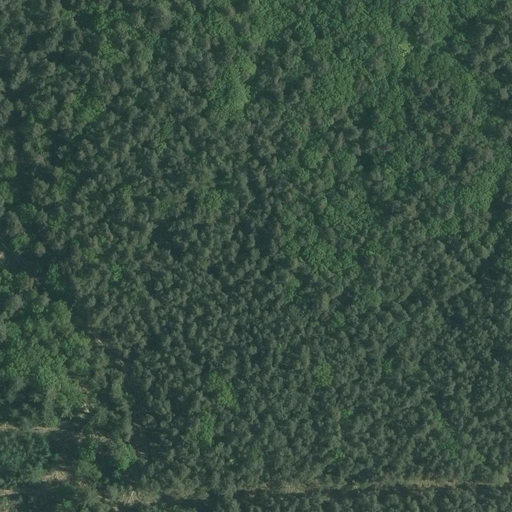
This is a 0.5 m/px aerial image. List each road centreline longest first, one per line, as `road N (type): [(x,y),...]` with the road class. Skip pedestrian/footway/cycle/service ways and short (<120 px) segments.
road 1 (track): [(74,473),(133,498),(511,488)]
road 2 (track): [(0,219),(30,267),(123,365),(153,450),(128,511)]
road 3 (track): [(58,511),(84,450),(83,415),(0,317)]
